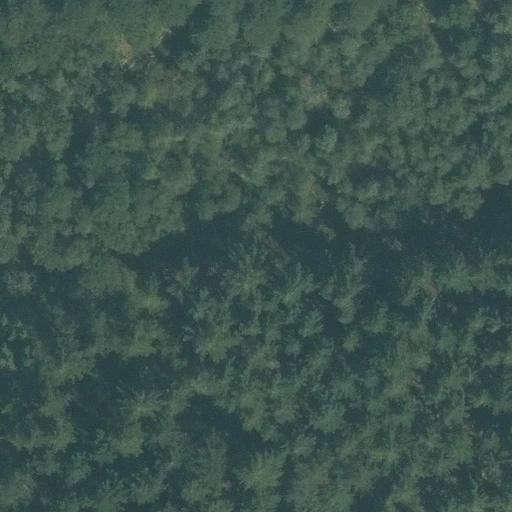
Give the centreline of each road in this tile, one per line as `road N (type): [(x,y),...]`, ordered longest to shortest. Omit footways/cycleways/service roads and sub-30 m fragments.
road 1 (track): [(0,254),(511,205)]
road 2 (track): [(485,0),(97,245)]
road 3 (track): [(350,511),(97,245)]
road 4 (track): [(0,21),(261,0)]
